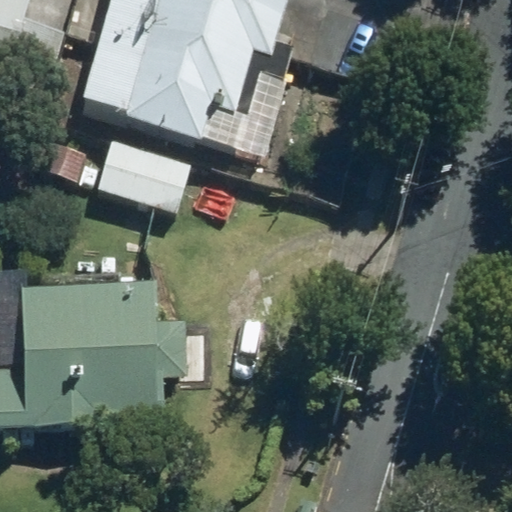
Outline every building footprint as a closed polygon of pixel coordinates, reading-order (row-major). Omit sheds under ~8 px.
[(26,0),(0,0),(0,85),(37,97),(58,26),(22,16),(26,0)] [(80,0),(65,45),(103,57),(121,0),(80,0)] [(124,0),(90,115),(134,128),(133,134),(209,157),(219,122),(242,129),(261,68),(280,74),(302,0),(124,0)] [(197,176),(114,150),(98,199),(181,226),(197,176)] [(162,299),(29,303),(29,309),(24,309),(26,376),(0,376),(0,444),(111,441),(111,455),(172,453),(170,389),(192,388),(191,334),(164,335),(162,299)]
